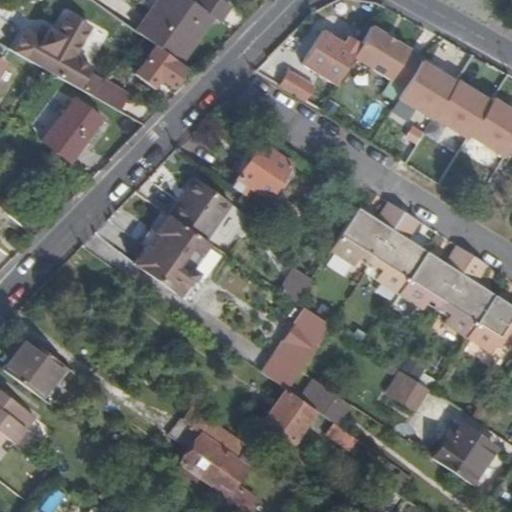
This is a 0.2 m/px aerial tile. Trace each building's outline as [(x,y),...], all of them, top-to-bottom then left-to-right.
[(182,0),(165,0),(137,38),(155,50),(179,68),(212,20),(220,25),(231,9),(217,0),(202,0),(196,9),(182,0)] [(356,51),(350,61),(387,84),(409,48),(372,25),(356,51)] [(321,29),(299,64),(335,86),(350,61),(356,51),(321,29)] [(179,68),(155,50),(133,81),(153,94),(161,82),(175,92),(187,74),(179,68)] [(422,58),(398,98),(431,119),(464,139),(467,135),(489,99),(456,79),(422,58)] [(0,85),(8,71),(0,66),(0,85)] [(287,77),(278,92),(304,107),(313,92),(287,77)] [(126,99),(103,87),(90,100),(117,116),(126,99)] [(489,99),(467,135),(503,157),(511,143),(511,109),(491,96),(489,99)] [(73,104),(42,147),(69,167),(101,124),(73,104)] [(370,143),(375,145),(389,119),(385,117),(370,143)] [(389,119),(375,145),(393,156),(407,130),(389,119)] [(245,188),(239,196),(246,201),(252,193),(269,203),(277,190),(283,193),(287,185),(283,182),(290,170),(260,150),(238,183),(245,188)] [(184,198),(168,221),(208,248),(233,211),(196,186),(187,199),(184,198)] [(369,220),(358,213),(331,255),(355,270),(360,262),(367,266),(371,268),(404,217),(389,207),(377,224),(375,229),(371,226),(369,220)] [(296,229),(302,219),(285,208),(278,217),(296,229)] [(420,227),(404,217),(371,268),(376,272),(382,276),(377,284),(400,299),(428,257),(417,250),(411,252),(406,249),(409,245),(420,227)] [(377,224),(369,220),(371,226),(375,229),(377,224)] [(208,248),(168,221),(157,239),(161,241),(151,255),(147,253),(136,270),(186,303),(218,255),(208,248)] [(157,239),(151,235),(142,249),(147,253),(151,255),(161,241),(157,239)] [(428,257),(400,299),(423,314),(428,305),(435,309),(439,312),(472,260),(458,251),(446,269),(444,273),(439,270),(439,264),(428,257)] [(488,270),(472,260),(439,312),(444,315),(450,319),(444,328),(467,342),(494,300),(483,292),(479,295),(474,292),(476,288),(488,270)] [(296,300),(309,279),(292,268),(278,290),(296,300)] [(508,355),(511,348),(511,313),(511,315),(506,312),(505,307),(494,300),(467,342),(491,357),(497,348),(508,355)] [(329,324),(304,307),(262,371),(287,388),(329,324)] [(68,377),(25,346),(2,376),(44,407),(68,377)] [(398,375),(394,372),(379,394),(386,397),(399,376),(398,375)] [(399,376),(386,397),(413,416),(427,395),(399,376)] [(301,404),(315,414),(333,427),(337,429),(350,409),(313,385),(301,404)] [(287,395),(286,393),(263,426),(292,446),(315,414),(301,404),(287,395)] [(0,437),(3,440),(14,449),(34,423),(0,396),(0,437)] [(258,458),(192,411),(182,425),(248,472),(258,458)] [(181,423),(170,439),(190,454),(217,473),(236,488),(248,472),(182,425),(181,423)] [(447,449),(460,431),(453,426),(440,444),(444,447),(447,449)] [(337,429),(333,427),(326,438),(350,454),(357,444),(337,429)] [(444,447),(432,464),(470,489),(494,454),(460,431),(447,449),(444,447)] [(190,454),(170,439),(169,442),(189,456),(190,454)] [(190,454),(189,456),(181,467),(184,470),(181,474),(196,485),(200,481),(242,511),(250,511),(255,504),(215,474),(217,473),(190,454)] [(43,511),(53,511),(65,496),(55,488),(39,508),(43,511)]
